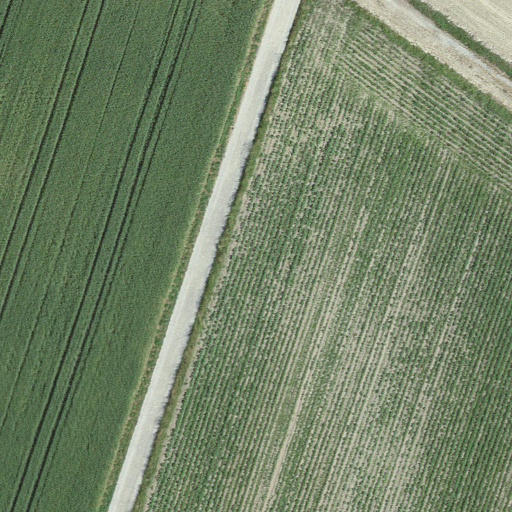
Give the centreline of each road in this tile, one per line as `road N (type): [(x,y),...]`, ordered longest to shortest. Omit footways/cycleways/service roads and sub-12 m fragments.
road 1 (track): [(118,511),(287,0)]
road 2 (track): [(511,91),(387,0)]
